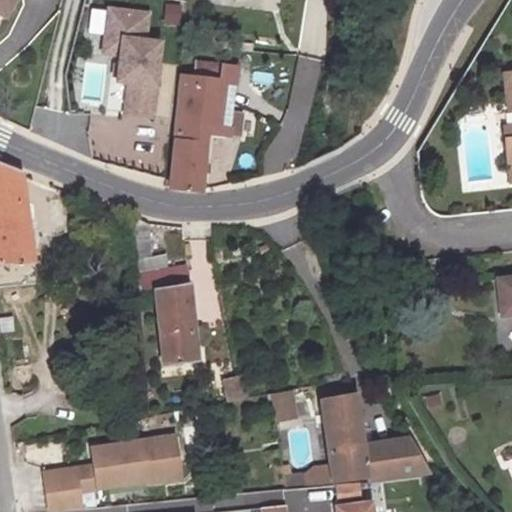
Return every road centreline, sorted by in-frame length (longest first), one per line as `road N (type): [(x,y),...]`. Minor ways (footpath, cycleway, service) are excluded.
road 1 (tertiary): [(380,147),(272,196),(209,206),(161,203),(89,182),(0,140)]
road 2 (residential): [(380,147),(416,225),(439,237),(511,230)]
road 3 (tertiary): [(462,0),(380,147)]
road 4 (unknown): [(189,511),(294,497),(306,511)]
